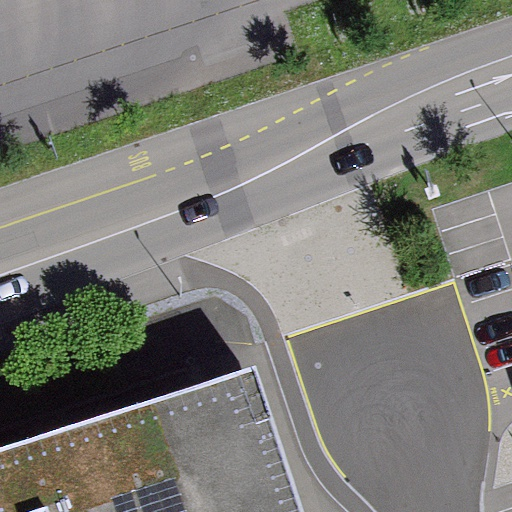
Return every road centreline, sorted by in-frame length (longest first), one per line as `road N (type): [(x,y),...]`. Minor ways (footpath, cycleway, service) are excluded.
road 1 (secondary): [(0,277),(225,199),(511,82)]
road 2 (residential): [(394,392),(433,511)]
